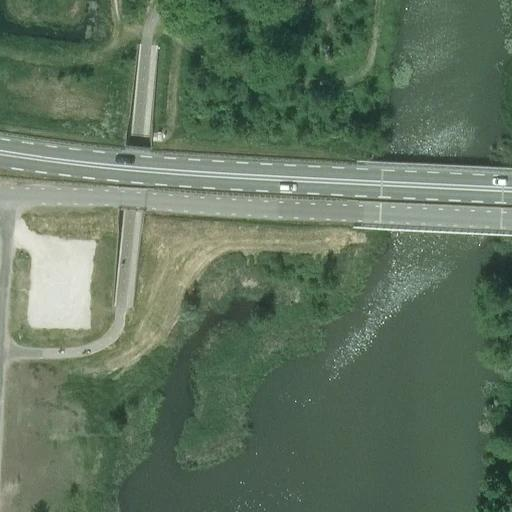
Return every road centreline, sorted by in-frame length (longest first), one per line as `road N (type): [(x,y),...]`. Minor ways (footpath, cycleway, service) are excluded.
road 1 (primary): [(0,153),(105,167),(511,190)]
road 2 (unclassified): [(511,219),(0,197)]
